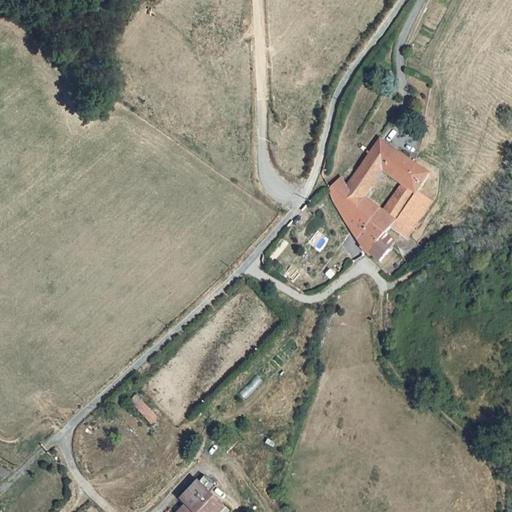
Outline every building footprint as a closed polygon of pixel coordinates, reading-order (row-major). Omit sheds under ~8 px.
[(362,201),(366,195),(383,168),(397,178),(402,171),(387,162),(396,148),(381,137),(348,186),(352,191),(362,201)] [(419,193),(421,191),(433,174),(396,148),(387,162),(402,171),(397,178),(405,183),(419,193)] [(331,192),(355,214),(362,201),(352,191),(348,186),(342,176),(330,190),(331,192)] [(411,206),(419,193),(405,183),(397,195),(411,206)] [(395,227),(410,238),(436,201),(421,191),(419,193),(411,206),(400,222),(395,227)] [(355,214),(331,192),(336,206),(347,224),(355,214)] [(362,201),(355,214),(347,224),(350,229),(352,227),(360,240),(359,243),(380,261),(398,243),(388,234),(395,227),(400,222),(386,212),(366,195),(362,201)] [(400,222),(411,206),(397,195),(386,212),(400,222)] [(152,423),(159,416),(137,394),(130,401),(152,423)] [(203,476),(197,482),(209,492),(215,486),(203,476)] [(185,502),(176,511),(219,511),(225,507),(209,492),(197,482),(195,480),(179,497),(185,502)]
